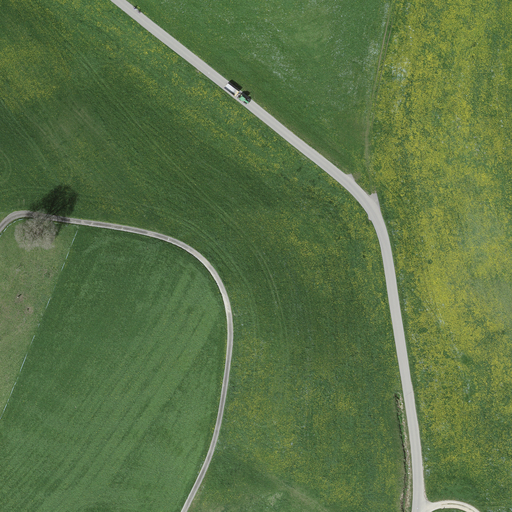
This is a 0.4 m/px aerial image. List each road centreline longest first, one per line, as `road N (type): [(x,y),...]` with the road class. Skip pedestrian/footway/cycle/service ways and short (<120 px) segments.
road 1 (unclassified): [(117,0),(339,175),(377,219),(412,417),(417,511)]
road 2 (track): [(0,229),(12,216),(32,214),(146,232),(188,249),(213,271),(227,304),(230,345),(213,445),(184,511)]
